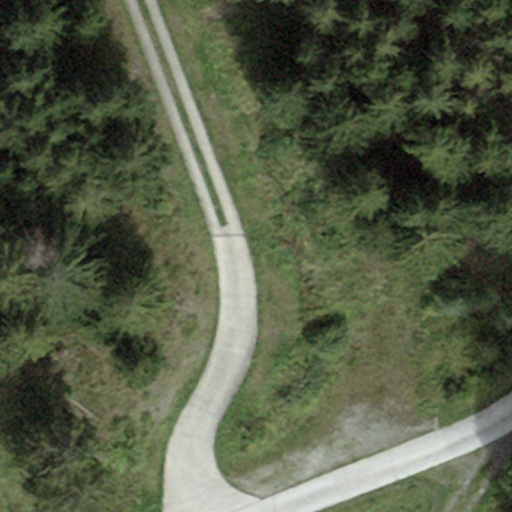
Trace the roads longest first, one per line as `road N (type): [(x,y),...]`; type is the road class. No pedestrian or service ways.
road 1 (track): [(202,511),(199,421),(235,334),(228,211),(135,0)]
road 2 (track): [(284,511),(484,429)]
